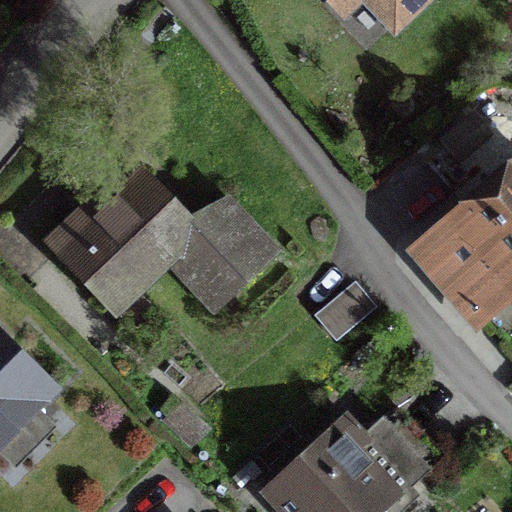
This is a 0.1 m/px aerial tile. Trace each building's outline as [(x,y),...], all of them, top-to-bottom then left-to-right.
[(326,0),(340,15),(355,0),(368,0),(392,25),(418,0),(326,0)] [(511,291),(511,171),(417,253),(439,279),(437,286),(440,294),(447,298),(455,297),(476,323),(511,291)] [(270,256),(223,206),(194,234),(140,177),(107,209),(97,199),(47,246),(103,305),(154,256),(163,266),(189,242),(205,259),(183,280),(212,311),(270,256)] [(311,319),(333,345),(374,311),(352,286),(311,319)] [(0,454),(60,394),(0,335),(0,454)] [(381,511),(395,499),(355,455),(366,445),(350,428),(339,438),(333,431),(264,493),(280,511),(381,511)]
